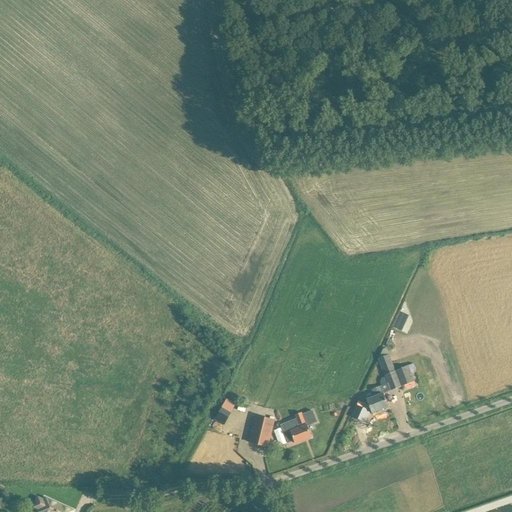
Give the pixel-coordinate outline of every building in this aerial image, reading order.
[(392,363),(391,360),(389,354),(378,359),(385,375),(388,383),(372,389),(375,397),(367,400),(368,404),(372,413),(389,406),(384,394),(414,382),(411,372),(408,366),(396,371),(392,363)] [(216,417),(227,423),(238,403),(227,398),(216,417)] [(365,423),(370,411),(357,404),(351,416),(365,423)] [(297,419),(285,424),(288,433),(291,432),(295,441),(296,443),(311,437),(307,426),(317,422),(313,411),(302,415),(303,418),(298,420),(297,419)] [(251,442),(267,447),(274,420),(257,416),(251,442)] [(216,420),(213,428),(222,431),(225,422),(216,420)] [(45,500),(36,496),(31,507),(40,511),(41,511),(70,511),(71,511),(45,500)]
